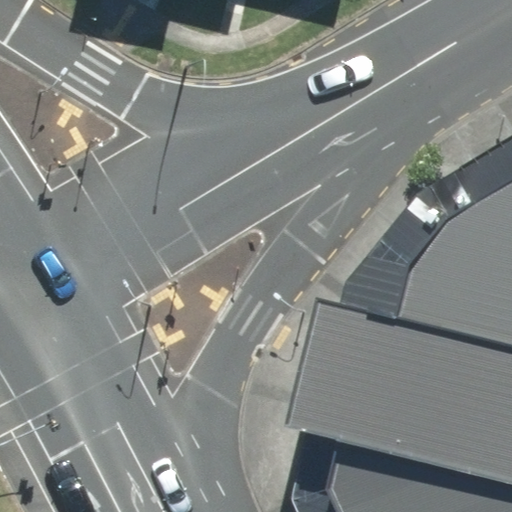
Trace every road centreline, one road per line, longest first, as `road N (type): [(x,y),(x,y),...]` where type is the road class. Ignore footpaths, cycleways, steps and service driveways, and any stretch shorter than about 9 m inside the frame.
road 1 (secondary): [(399,77),(328,145),(244,321),(212,410),(196,511)]
road 2 (secondary): [(0,0),(148,88),(229,97),(399,77)]
road 3 (secondary): [(50,267),(399,77)]
road 4 (secondary): [(50,267),(167,511)]
road 5 (secondary): [(399,77),(511,8)]
